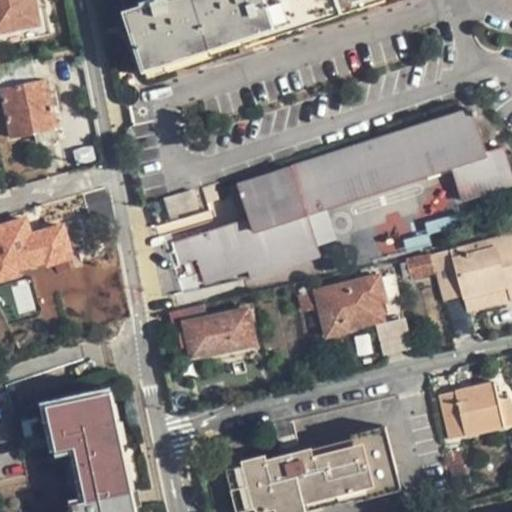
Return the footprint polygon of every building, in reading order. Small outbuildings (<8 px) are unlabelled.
[(0,0),(0,31),(41,23),(36,0),(0,0)] [(354,0),(161,0),(127,12),(146,69),(354,0)] [(28,73),(25,59),(10,63),(13,76),(28,73)] [(56,126),(47,81),(2,90),(11,135),(56,126)] [(259,217),(250,220),(177,245),(182,262),(199,257),(208,281),(251,266),(254,275),(300,259),(317,253),(315,245),(333,239),(323,207),(456,165),(466,198),(511,183),(511,174),(503,146),(486,151),(473,110),(249,184),(259,217)] [(240,187),(250,220),(259,217),(249,184),(240,187)] [(84,207),(109,201),(107,186),(80,192),(84,207)] [(199,206),(193,189),(167,198),(172,216),(199,206)] [(47,261),(40,231),(33,232),(30,219),(0,227),(0,279),(20,274),(19,269),(47,261)] [(449,250),(433,254),(444,302),(477,296),(479,304),(511,295),(511,257),(505,259),(501,246),(450,259),(449,250)] [(320,290),(328,333),(383,318),(380,302),(387,300),(382,275),(320,290)] [(194,355),(256,342),(250,309),(187,323),(194,355)] [(453,439),(506,426),(499,397),(495,380),(457,390),(457,392),(442,396),(453,439)] [(135,511),(110,393),(101,394),(104,410),(106,420),(114,460),(125,511),(135,511)] [(125,511),(114,460),(106,420),(104,410),(101,394),(44,407),(54,453),(75,448),(85,501),(71,504),(72,511),(125,511)] [(511,406),(509,395),(499,397),(506,426),(511,424),(511,406)] [(324,501),(354,493),(353,487),(398,475),(386,427),(385,423),(348,432),(349,436),(311,446),(268,456),(267,453),(243,459),(244,464),(228,468),(240,511),(259,507),(260,511),(266,511),(277,510),(307,501),(324,497),(324,501)] [(460,450),(447,453),(454,483),(467,479),(460,450)] [(401,485),(398,475),(353,487),(354,493),(356,498),(401,485)] [(325,505),(324,501),(324,497),(307,501),(309,510),(325,505)] [(277,511),(301,511),(309,510),(307,501),(277,510),(277,511)]
